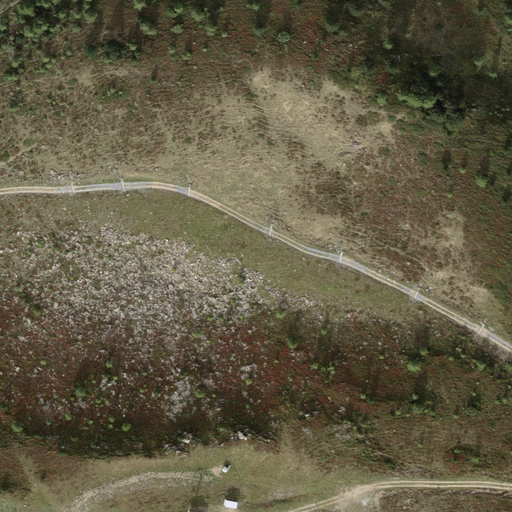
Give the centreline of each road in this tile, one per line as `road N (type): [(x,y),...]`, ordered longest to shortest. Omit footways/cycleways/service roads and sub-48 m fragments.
road 1 (track): [(0,198),(199,189),(511,345)]
road 2 (track): [(511,488),(384,484),(301,511)]
